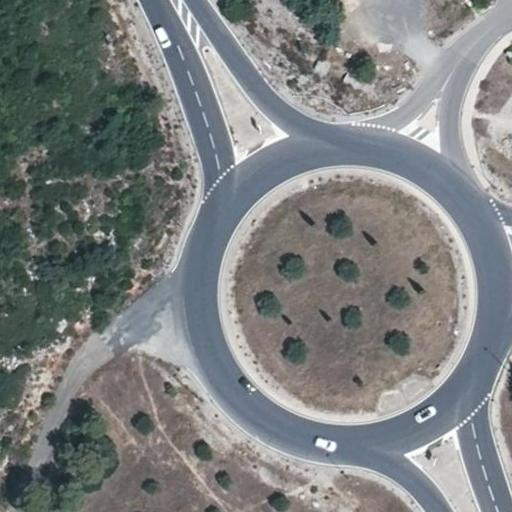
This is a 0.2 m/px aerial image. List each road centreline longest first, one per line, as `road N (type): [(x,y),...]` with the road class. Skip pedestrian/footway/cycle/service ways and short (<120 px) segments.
road 1 (primary): [(232,201),(202,263),(198,298),(212,359),(228,386),(275,428),(334,447),(366,447)]
road 2 (primary): [(158,0),(209,114),(232,201)]
road 3 (primary): [(333,146),(275,104),(200,0)]
road 4 (track): [(511,120),(387,38),(366,0)]
road 5 (primary): [(470,203),(428,166),(393,151),(333,146)]
road 6 (primary): [(498,331),(499,264),(470,203)]
road 7 (primary): [(501,511),(469,391)]
road 8 (primary): [(366,447),(423,429),(469,391)]
